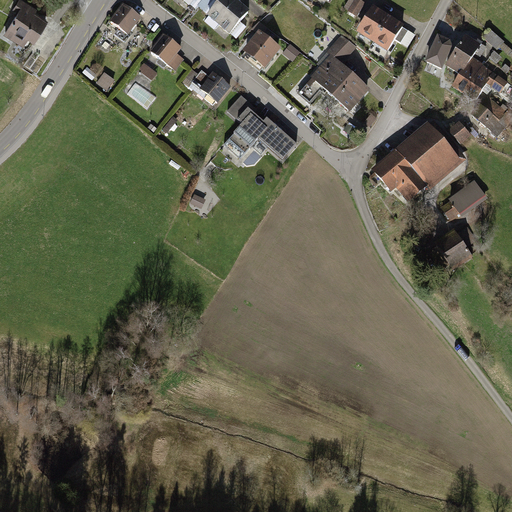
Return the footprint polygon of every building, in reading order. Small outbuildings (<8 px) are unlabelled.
[(21,0),(2,34),(29,50),(49,16),(21,0)] [(190,0),(171,0),(182,9),(190,0)] [(238,7),(229,0),(225,0),(205,25),(216,34),(238,7)] [(315,0),(329,11),(338,0),(315,0)] [(360,16),(366,3),(359,0),(350,0),(346,8),(360,16)] [(250,17),(238,7),(216,34),(228,44),(250,17)] [(140,23),(121,9),(108,27),(127,40),(140,23)] [(373,51),(390,23),(374,14),(357,41),(373,51)] [(388,60),(405,33),(390,23),(373,51),(388,60)] [(499,49),(505,41),(492,30),(485,38),(499,49)] [(470,57),(477,46),(462,35),(452,46),(439,71),(455,79),(470,57)] [(423,62),(439,71),(452,46),(436,37),(423,62)] [(281,58),(257,39),(241,59),(265,78),(281,58)] [(183,55),(163,40),(148,60),(167,74),(174,79),(184,66),(178,62),(183,55)] [(455,79),(449,88),(470,102),(491,71),(470,57),(455,79)] [(371,95),(330,61),(320,73),(361,107),(371,95)] [(145,65),(140,72),(154,80),(159,72),(145,65)] [(511,101),(511,85),(491,71),(470,102),(474,103),(482,91),(488,95),(492,89),(511,102),(511,101)] [(110,91),(115,79),(104,73),(98,86),(110,91)] [(361,107),(319,73),(309,85),(351,119),(361,107)] [(231,94),(213,81),(201,97),(218,110),(231,94)] [(475,117),(499,137),(511,121),(511,116),(490,99),(475,117)] [(297,153),(240,104),(225,122),(241,135),(224,155),(240,170),(258,149),(282,170),(297,153)] [(469,137),(457,122),(441,136),(453,150),(469,137)] [(433,126),(396,157),(428,194),(430,197),(467,166),(453,150),(441,136),(433,126)] [(396,157),(369,180),(390,204),(398,198),(408,210),(428,194),(396,157)] [(452,224),(489,200),(477,182),(441,207),(452,224)] [(471,258),(452,230),(432,244),(451,272),(471,258)]
